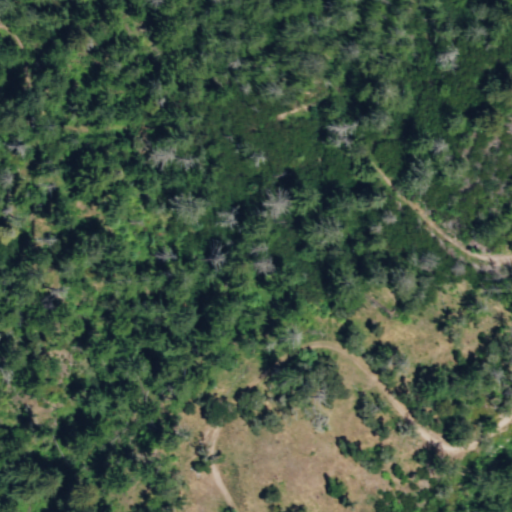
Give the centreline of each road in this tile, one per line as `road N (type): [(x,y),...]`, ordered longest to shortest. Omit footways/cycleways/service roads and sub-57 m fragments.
road 1 (track): [(511,216),(464,230),(420,197),(387,148),(441,51),(411,37),(327,104),(287,112),(256,135),(251,165),(194,231),(126,225),(69,176),(12,30),(0,27)]
road 2 (track): [(511,416),(461,456),(429,455),(392,390),(348,364),(308,353),(267,366),(212,437),(212,480),(233,511)]
